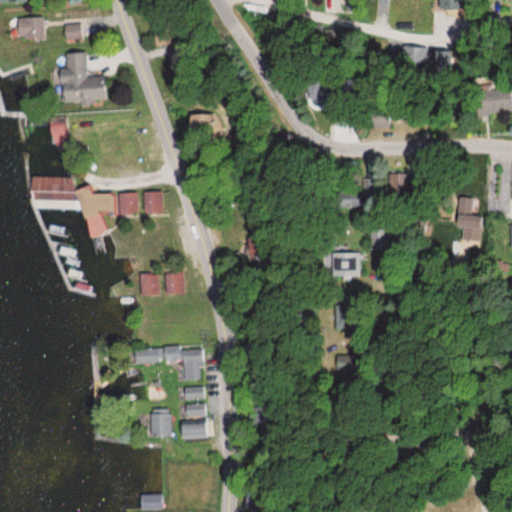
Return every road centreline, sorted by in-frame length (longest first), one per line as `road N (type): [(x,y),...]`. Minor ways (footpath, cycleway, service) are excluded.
road 1 (tertiary): [(241,511),(228,306),(116,0)]
road 2 (residential): [(511,149),(320,144),(218,0)]
road 3 (residential): [(218,0),(511,57)]
